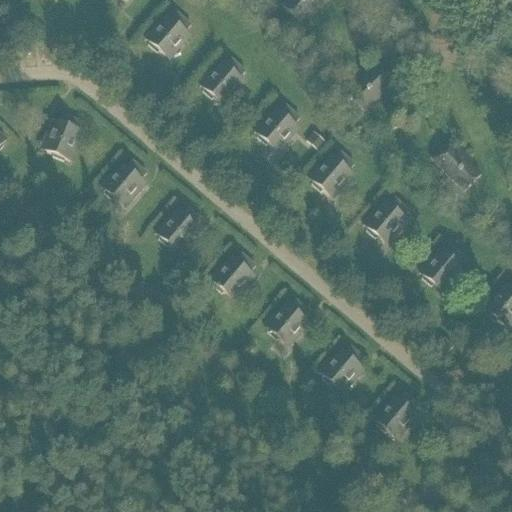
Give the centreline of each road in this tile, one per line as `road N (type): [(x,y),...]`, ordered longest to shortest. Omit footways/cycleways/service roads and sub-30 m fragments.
road 1 (unclassified): [(511,444),(103,85),(38,72),(0,79)]
road 2 (unclassified): [(373,0),(409,43),(439,49),(462,43),(502,0)]
road 3 (unknown): [(402,511),(486,421)]
